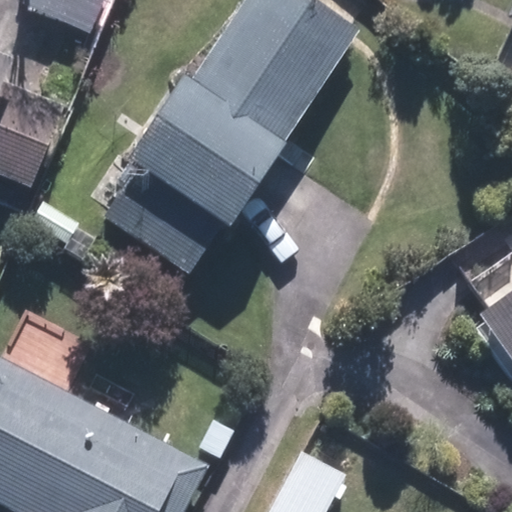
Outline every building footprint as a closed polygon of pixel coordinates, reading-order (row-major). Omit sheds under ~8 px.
[(107,15),(87,0),(25,0),(12,19),(73,62),(107,15)] [(300,0),(242,0),(183,90),(176,85),(118,171),(129,177),(98,224),(184,281),(215,234),(222,239),(356,37),(300,0)] [(511,0),(510,0),(499,26),(511,31),(511,0)] [(0,183),(25,194),(59,112),(0,88),(0,81),(4,72),(0,70),(0,183)] [(511,372),(511,297),(476,322),(511,372)] [(182,511),(205,470),(0,365),(0,511),(182,511)] [(325,511),(344,478),(302,455),(270,511),(325,511)]
